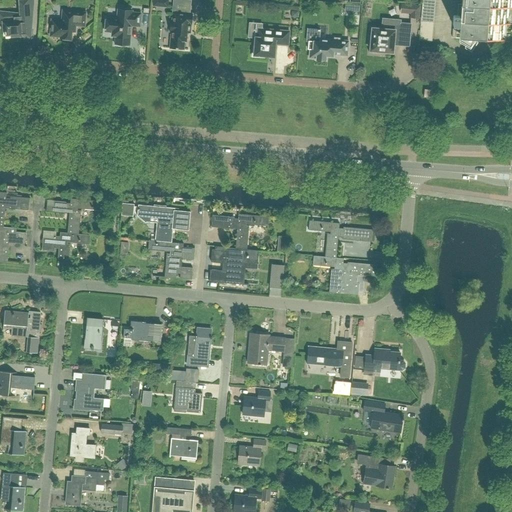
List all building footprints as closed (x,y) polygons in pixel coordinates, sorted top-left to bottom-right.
[(20,14),(0,12),(0,22),(5,23),(6,37),(21,36),(21,37),(29,37),(30,26),(32,26),(34,1),(21,0),(20,14)] [(454,26),(457,27),(457,29),(453,29),(452,38),(469,39),(468,49),(470,49),(470,39),(506,41),(507,25),(510,25),(511,9),(511,8),(511,0),(461,0),(461,4),(458,4),(457,15),(455,15),(454,16),(453,17),(453,25),(453,26),(454,26)] [(421,6),(412,5),(411,17),(420,18),(421,6)] [(118,19),(107,18),(106,31),(113,31),(113,35),(116,36),(115,45),(122,45),(122,44),(129,45),(131,26),(140,26),(141,13),(132,13),(132,11),(119,10),(118,19)] [(61,37),(61,39),(72,40),(72,31),(76,32),(76,26),(85,26),(86,13),(63,11),(62,20),(52,20),(51,36),(61,37)] [(171,21),(170,31),(172,31),(171,48),(184,49),(185,41),(186,41),(187,33),(190,33),(191,24),(192,24),(193,14),(174,13),(173,21),(171,21)] [(383,29),(381,29),(373,28),(372,35),(370,35),(369,44),(371,44),(371,51),(393,53),(394,39),(409,41),(411,24),(400,23),(400,21),(384,19),(383,29)] [(432,41),(434,22),(421,21),(420,40),(432,41)] [(253,46),(252,57),(264,58),(265,56),(275,57),(276,44),(289,45),(290,31),(258,29),(258,37),(256,37),(255,47),(253,46)] [(319,42),(309,41),(308,49),(310,49),(310,58),(317,58),(317,60),(326,61),(327,56),(334,57),(334,55),(348,56),(349,41),(341,41),(342,38),(335,38),(335,40),(319,39),(319,42)] [(0,226),(4,227),(6,205),(10,206),(10,208),(29,210),(30,198),(11,196),(11,199),(7,198),(7,192),(0,191),(0,226)] [(70,212),(68,232),(79,234),(81,211),(82,211),(82,210),(78,210),(79,208),(100,210),(100,211),(101,201),(71,198),(71,203),(67,203),(67,201),(48,200),(47,212),(66,214),(66,211),(70,212)] [(134,214),(135,204),(123,203),(122,213),(134,214)] [(157,241),(172,242),(173,229),(189,230),(191,211),(175,210),(175,208),(139,205),(138,216),(138,215),(146,222),(151,216),(159,217),(157,241)] [(212,227),(222,228),(234,229),(234,227),(238,227),(236,248),(247,249),(249,231),(250,226),(246,226),(247,224),(268,226),(269,216),(239,214),(238,218),(235,218),(235,217),(213,215),(212,227)] [(328,235),(325,256),(337,257),(339,235),(343,235),(342,239),(367,241),(368,229),(343,227),(343,228),(340,228),(340,223),(310,220),(309,230),(309,229),(331,232),(331,233),(327,233),(327,235),(328,235)] [(0,261),(9,263),(10,241),(14,241),(14,243),(26,244),(27,232),(16,231),(16,228),(4,227),(0,226),(0,235),(2,236),(2,238),(0,237),(0,261)] [(58,267),(81,269),(69,267),(71,247),(71,244),(68,244),(68,242),(89,244),(89,245),(90,245),(91,235),(79,234),(68,232),(68,233),(61,232),(60,236),(56,236),(57,235),(55,235),(55,238),(44,237),(43,250),(55,251),(55,246),(59,247),(58,267)] [(153,275),(153,276),(177,278),(177,273),(181,274),(181,279),(192,280),(193,268),(182,267),(183,259),(194,260),(195,248),(184,247),(184,243),(172,242),(157,241),(150,240),(149,250),(170,252),(170,253),(167,253),(166,258),(167,258),(165,276),(153,275)] [(259,250),(247,249),(236,248),(216,246),(215,250),(213,249),(211,261),(224,263),(224,260),(227,260),(226,271),(211,270),(210,281),(248,285),(248,284),(240,283),(241,262),(258,264),(259,250)] [(345,294),(359,295),(360,283),(355,282),(355,275),(376,277),(377,265),(348,262),(347,263),(344,263),(344,258),(337,257),(325,256),(314,255),(313,265),(335,267),(335,269),(331,268),(331,270),(329,291),(318,290),(318,291),(341,293),(341,292),(345,292),(345,294)] [(283,286),(285,264),(273,263),(271,285),(283,286)] [(38,353),(40,338),(42,314),(41,314),(41,312),(29,311),(29,312),(5,310),(3,331),(4,331),(5,327),(12,327),(12,336),(28,337),(26,352),(38,353)] [(94,350),(94,349),(101,350),(103,320),(104,320),(104,319),(87,318),(87,319),(88,319),(85,348),(92,349),(92,350),(94,350)] [(130,329),(124,328),(123,337),(131,338),(160,341),(161,341),(162,324),(162,325),(132,322),(132,329),(130,329)] [(187,365),(201,366),(201,359),(209,360),(211,338),(212,339),(212,336),(211,336),(212,329),(197,328),(197,335),(196,335),(196,337),(197,337),(195,356),(188,356),(187,365)] [(251,333),(248,363),(259,364),(259,365),(261,365),(261,364),(267,365),(268,350),(284,352),(286,338),(270,337),(270,335),(251,333)] [(351,342),(345,342),(338,341),(338,342),(337,349),(309,346),(307,364),(341,367),(341,372),(348,373),(351,342)] [(366,355),(365,371),(381,372),(381,368),(402,370),(405,368),(405,363),(403,361),(400,360),(401,353),(384,351),(384,349),(375,349),(374,356),(366,355)] [(165,371),(165,364),(153,363),(152,370),(165,371)] [(199,369),(186,368),(185,381),(198,382),(199,369)] [(34,389),(33,398),(34,398),(36,377),(13,375),(13,373),(18,373),(18,372),(0,370),(0,395),(16,397),(16,396),(11,395),(11,387),(34,389)] [(78,380),(77,391),(75,408),(103,411),(105,398),(94,397),(95,388),(105,389),(107,375),(84,373),(84,381),(78,380)] [(132,379),(131,389),(140,390),(141,380),(132,379)] [(196,382),(183,381),(177,381),(174,410),(175,410),(175,408),(200,411),(200,412),(201,412),(203,393),(190,392),(191,389),(196,389),(196,382)] [(350,394),(367,396),(369,383),(352,381),(350,394)] [(245,396),(243,415),(264,417),(266,399),(269,399),(269,401),(270,401),(271,391),(259,390),(258,398),(245,396)] [(385,404),(365,401),(363,411),(373,412),(371,428),(400,433),(399,439),(400,439),(403,421),(404,421),(404,419),(403,419),(404,415),(384,412),(385,404)] [(5,453),(25,455),(27,431),(18,430),(19,419),(28,420),(28,419),(3,416),(1,444),(9,445),(8,453),(5,453)] [(122,435),(123,425),(102,423),(101,433),(122,435)] [(83,462),(83,457),(95,458),(96,444),(86,443),(87,435),(90,435),(90,429),(77,427),(77,433),(73,433),(71,456),(75,456),(75,461),(83,462)] [(192,430),(179,428),(167,427),(166,433),(172,434),(170,457),(171,457),(171,455),(196,458),(196,459),(197,460),(198,441),(186,439),(186,436),(191,436),(192,430)] [(240,446),(239,464),(260,466),(262,448),(265,448),(265,450),(266,440),(255,439),(254,447),(240,446)] [(383,455),(383,441),(373,441),(373,455),(383,455)] [(386,459),(370,456),(360,455),(359,464),(366,465),(363,484),(386,488),(389,489),(389,488),(392,488),(396,467),(385,465),(386,459)] [(72,482),(68,482),(66,504),(80,506),(82,490),(96,491),(97,485),(104,486),(105,480),(109,480),(110,474),(86,471),(85,477),(73,476),(72,482)] [(4,509),(4,510),(24,511),(26,487),(17,486),(18,475),(27,476),(27,475),(4,473),(1,500),(10,501),(9,509),(4,509)] [(145,474),(137,474),(136,483),(144,483),(145,474)] [(173,479),(156,477),(154,495),(160,496),(158,511),(191,511),(193,491),(183,490),(182,491),(177,490),(177,489),(172,489),(173,479)] [(236,495),(234,511),(255,511),(257,497),(260,497),(260,499),(261,499),(262,489),(250,488),(249,496),(236,495)] [(271,489),(262,488),(262,500),(270,500),(271,489)] [(340,498),(339,506),(349,508),(350,500),(340,498)] [(368,511),(370,504),(355,502),(353,511),(368,511)]
